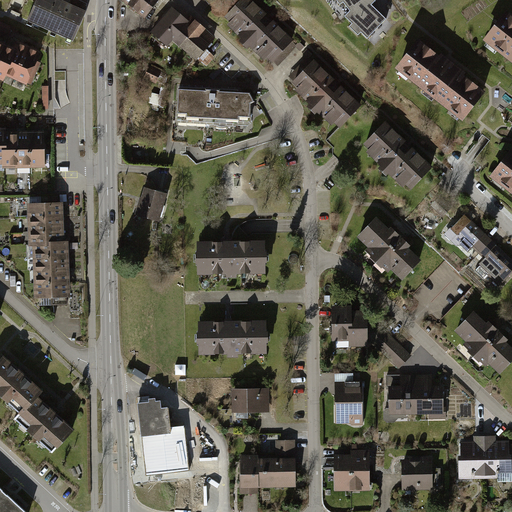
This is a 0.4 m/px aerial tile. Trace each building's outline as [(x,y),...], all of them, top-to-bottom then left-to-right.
[(89,12),(61,0),(39,0),(28,25),(35,28),(37,24),(54,32),(52,36),(58,39),(60,35),(69,39),(68,44),(73,46),(89,12)] [(120,0),(140,16),(153,0),(120,0)] [(248,0),(237,0),(218,20),(264,64),(288,39),(248,0)] [(375,0),(333,0),(340,8),(343,7),(348,13),(344,19),(349,26),(346,29),(358,40),(361,37),(367,44),(388,21),(373,6),(377,2),(375,0)] [(213,41),(169,6),(148,33),(163,45),(168,39),(196,61),(213,41)] [(511,18),(509,17),(487,45),(511,65),(511,18)] [(420,42),(396,72),(462,124),(486,93),(420,42)] [(17,43),(14,53),(37,61),(41,51),(17,43)] [(14,53),(4,49),(0,58),(0,77),(5,79),(6,75),(29,83),(37,61),(14,53)] [(309,59),(285,83),(333,131),(357,107),(309,59)] [(174,86),(172,122),(249,125),(250,89),(174,86)] [(380,121),(358,145),(403,188),(425,165),(380,121)] [(15,136),(1,136),(1,166),(1,171),(15,171),(15,136)] [(27,136),(15,136),(15,171),(27,171),(27,136)] [(40,136),(27,136),(27,171),(40,171),(40,136)] [(511,153),(509,151),(488,179),(511,197),(511,153)] [(141,188),(134,214),(157,221),(164,195),(141,188)] [(432,204),(443,214),(449,208),(437,198),(432,204)] [(64,202),(29,203),(29,218),(65,217),(64,202)] [(477,249),(481,254),(493,241),(466,216),(453,230),(464,241),(459,245),(471,256),(477,249)] [(65,217),(29,218),(30,230),(65,229),(65,217)] [(419,258),(373,217),(355,237),(401,278),(419,258)] [(65,229),(30,230),(30,243),(35,242),(65,242),(65,229)] [(65,242),(35,242),(36,259),(70,258),(69,241),(65,242)] [(511,274),(511,259),(493,241),(481,254),(486,258),(479,265),(480,267),(476,271),(485,279),(489,276),(500,287),(511,274)] [(193,243),(194,276),(263,275),(262,242),(193,243)] [(70,258),(36,259),(36,274),(70,273),(70,258)] [(70,273),(36,274),(37,290),(71,289),(70,273)] [(71,289),(37,290),(37,305),(71,304),(71,289)] [(340,346),(351,346),(351,310),(351,305),(330,305),(330,340),(340,340),(340,346)] [(351,310),(351,346),(364,346),(364,310),(351,310)] [(511,358),(511,347),(472,312),(454,332),(499,373),(511,358)] [(194,322),(195,355),(264,354),(263,321),(194,322)] [(409,355),(381,327),(369,339),(397,367),(409,355)] [(0,358),(0,392),(24,412),(38,396),(45,389),(4,354),(0,358)] [(386,414),(415,414),(415,375),(400,375),(400,387),(386,387),(386,414)] [(428,418),(446,418),(446,410),(442,410),(442,385),(429,385),(429,375),(415,375),(415,414),(428,414),(428,418)] [(343,379),(333,379),(334,425),(361,424),(360,387),(343,388),(343,379)] [(268,413),(267,385),(226,387),(228,415),(268,413)] [(20,418),(56,449),(75,427),(38,396),(24,412),(20,418)] [(143,401),(133,402),(137,435),(167,432),(164,407),(157,408),(156,400),(151,400),(151,397),(142,398),(143,401)] [(182,430),(167,432),(137,435),(142,475),(187,469),(182,430)] [(495,435),(482,436),(483,478),(511,477),(510,441),(495,441),(495,435)] [(458,454),(455,454),(456,478),(483,478),(482,436),(473,436),(473,441),(458,441),(458,454)] [(274,440),(274,457),(293,457),(293,440),(274,440)] [(367,490),(366,451),(349,451),(350,456),(350,490),(367,490)] [(333,491),(350,490),(350,456),(332,457),(333,491)] [(395,462),(396,491),(430,490),(429,456),(422,456),(412,456),(412,462),(395,462)] [(260,457),(238,457),(238,494),(246,494),(246,488),(261,487),(260,457)] [(274,457),(260,457),(261,487),(293,487),(293,457),(274,457)] [(26,511),(0,488),(0,511),(26,511)]
